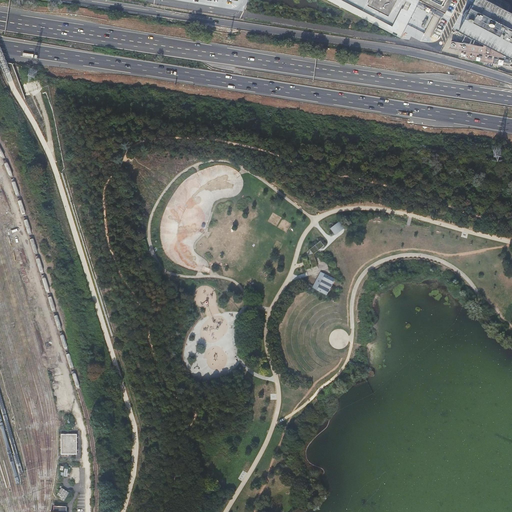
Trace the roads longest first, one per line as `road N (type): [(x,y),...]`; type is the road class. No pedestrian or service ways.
road 1 (motorway): [(0,47),(511,126)]
road 2 (motorway): [(511,99),(3,21)]
road 3 (motorway): [(511,81),(403,52),(69,0)]
